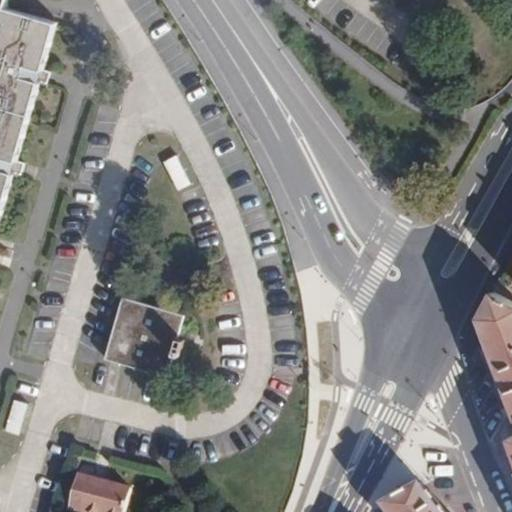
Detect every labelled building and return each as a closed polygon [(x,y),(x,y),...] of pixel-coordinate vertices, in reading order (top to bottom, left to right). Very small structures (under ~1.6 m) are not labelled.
[(58,21),(7,5),(0,28),(0,217),(14,168),(28,122),(39,84),(42,75),(58,21)] [(511,301),(494,291),(480,317),(511,405),(511,436),(510,438),(511,443),(511,301)] [(185,315),(124,298),(107,360),(168,377),(185,315)] [(8,431),(22,434),(28,403),(14,400),(8,431)] [(125,511),(132,487),(79,475),(69,511),(70,511),(125,511)] [(442,511),(422,485),(410,491),(406,493),(401,496),(381,506),(385,511),(442,511)] [(475,511),(473,502),(459,505),(460,511),(475,511)]
